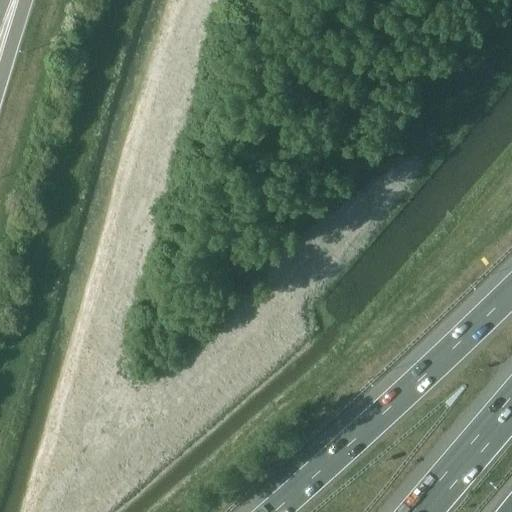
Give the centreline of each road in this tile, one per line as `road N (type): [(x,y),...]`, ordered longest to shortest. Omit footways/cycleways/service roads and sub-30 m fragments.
road 1 (motorway): [(511,295),(275,511)]
road 2 (motorway): [(511,408),(423,511)]
